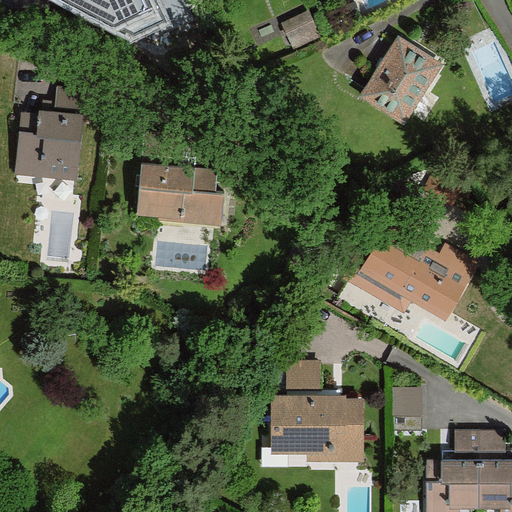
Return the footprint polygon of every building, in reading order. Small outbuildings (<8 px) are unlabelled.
[(171,27),(159,0),(50,0),(130,45),(171,27)] [(322,35),(310,9),(281,23),(293,49),(322,35)] [(446,63),(402,34),(362,96),(407,124),(446,63)] [(21,128),(17,171),(78,177),(84,109),(41,105),(39,130),(21,128)] [(194,142),(145,139),(139,216),(223,222),(225,191),(215,190),(216,166),(192,164),(194,142)] [(454,206),(467,183),(437,166),(424,189),(454,206)] [(413,300),(448,320),(482,262),(447,243),(441,253),(390,223),(374,251),(363,244),(344,277),(406,312),(413,300)] [(289,396),(274,396),(274,451),(310,450),(310,461),(364,460),(363,398),(343,398),(343,390),(322,390),(321,360),(289,360),(289,396)] [(396,410),(426,409),(425,381),(396,382),(396,410)] [(424,423),(423,411),(400,411),(400,423),(424,423)] [(427,479),(426,511),(460,511),(461,505),(504,505),(504,511),(511,511),(511,456),(508,457),(508,429),(458,429),(458,450),(443,450),(443,479),(427,479)]
